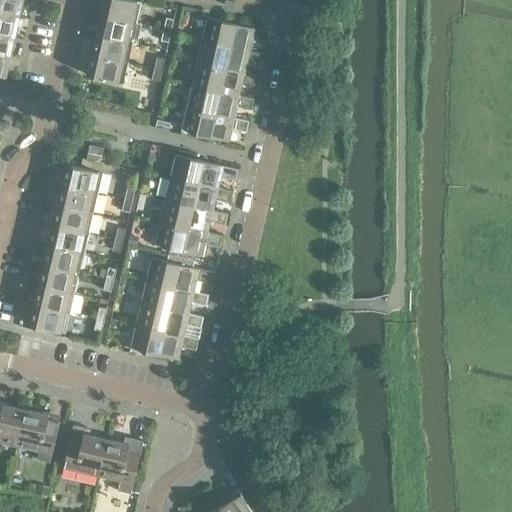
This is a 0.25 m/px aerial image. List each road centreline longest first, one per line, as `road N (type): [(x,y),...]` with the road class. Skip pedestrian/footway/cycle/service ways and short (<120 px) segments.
road 1 (residential): [(209,413),(291,53),(286,24),(246,0)]
road 2 (residential): [(0,248),(17,169),(42,144),(75,0)]
road 3 (residential): [(0,359),(209,413)]
road 4 (residential): [(156,511),(162,487),(199,461),(209,413)]
